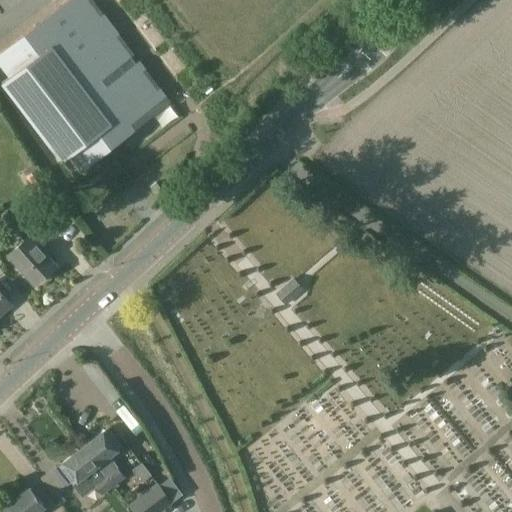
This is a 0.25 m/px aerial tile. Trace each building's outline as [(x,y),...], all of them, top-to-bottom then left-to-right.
[(36,25),(0,52),(0,65),(9,77),(1,82),(62,161),(69,155),(81,171),(135,129),(123,114),(156,89),(142,71),(145,69),(139,61),(136,63),(116,36),(119,34),(103,14),(100,16),(87,0),(68,0),(43,19),(45,22),(38,27),(36,25)] [(34,286),(55,266),(33,241),(40,234),(41,235),(53,225),(34,205),(23,215),(30,223),(18,234),(24,241),(8,256),(34,286)] [(287,306),(305,290),(295,279),(277,294),(287,306)] [(0,315),(11,305),(0,293),(0,315)] [(107,429),(83,447),(97,465),(104,474),(117,465),(110,456),(119,449),(121,447),(107,429)] [(83,447),(60,465),(73,483),(84,497),(97,487),(93,482),(104,474),(97,465),(83,447)] [(127,478),(117,465),(104,474),(114,488),(127,478)] [(114,488),(104,474),(93,482),(97,487),(104,496),(114,488)] [(156,482),(128,505),(133,511),(160,511),(172,503),(156,482)] [(29,488),(6,506),(10,511),(37,511),(44,507),(29,488)] [(74,511),(67,501),(55,509),(57,511),(74,511)]
